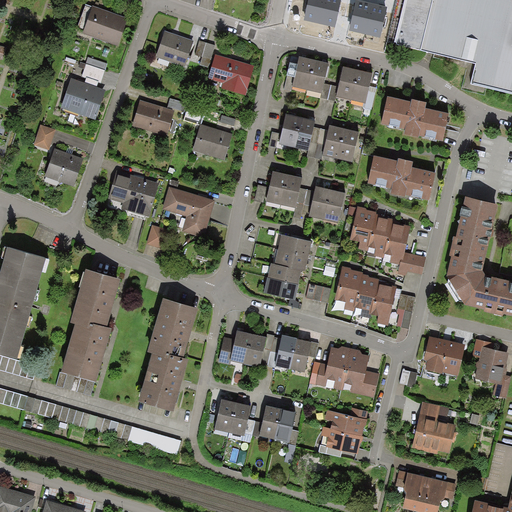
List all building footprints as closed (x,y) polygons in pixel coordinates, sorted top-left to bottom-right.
[(326,0),(310,0),(309,6),(306,17),(321,21),(326,0)] [(341,0),(326,0),(321,21),(336,24),(340,7),(341,0)] [(511,0),(407,0),(397,45),(476,64),(472,83),(511,92),(511,0)] [(371,6),(356,2),(354,7),(351,22),(349,28),(364,32),(371,6)] [(125,19),(86,5),(77,29),(117,42),(125,19)] [(386,9),(371,6),(364,32),(380,36),(386,9)] [(194,41),(165,31),(156,56),(185,66),(194,41)] [(216,45),(200,41),(196,55),(211,60),(216,45)] [(252,66),(217,56),(210,78),(225,82),(223,88),(244,94),(252,66)] [(314,60),(299,56),(298,64),(293,84),(307,87),(314,60)] [(329,63),(314,60),(307,87),(322,90),(324,83),(329,63)] [(298,64),(290,62),(284,90),(292,91),(293,84),(298,64)] [(105,70),(86,63),(83,72),(88,73),(86,78),(101,83),(105,70)] [(358,70),(343,67),(339,86),(337,94),(352,97),(358,70)] [(373,73),(358,70),(352,97),(367,101),(369,91),(373,73)] [(104,91),(72,80),(63,107),(65,107),(66,104),(82,110),(81,112),(95,117),(104,91)] [(339,86),(324,83),(322,90),(321,98),(336,101),(337,94),(339,86)] [(373,110),(377,92),(369,91),(367,101),(365,108),(373,110)] [(412,102),(388,96),(382,122),(406,128),(404,133),(419,137),(419,134),(444,140),(450,114),(425,108),(427,102),(413,98),(412,102)] [(168,107),(187,111),(189,103),(170,98),(168,107)] [(173,113),(142,102),(134,123),(167,134),(173,113)] [(236,118),(222,114),(219,122),(234,126),(236,118)] [(301,117),(286,114),(280,140),(295,144),(301,117)] [(315,120),(301,117),(295,144),(309,147),(314,126),(315,120)] [(233,134),(201,125),(195,149),(225,159),(233,134)] [(345,128),(330,125),(329,129),(324,152),(339,156),(345,128)] [(55,130),(42,126),(38,139),(51,144),(55,130)] [(329,129),(314,126),(309,147),(307,156),(322,159),(324,152),(329,129)] [(360,131),(345,128),(339,156),(354,159),(360,131)] [(281,133),(273,131),(269,146),(277,148),(281,133)] [(83,160),(56,149),(46,174),(74,184),(83,160)] [(398,161),(374,156),(368,182),(393,187),(392,193),(406,196),(406,194),(430,199),(436,172),(412,166),(413,160),(399,157),(398,161)] [(158,184),(118,172),(111,198),(126,202),(124,208),(149,215),(158,184)] [(287,176),(272,173),(269,186),(266,198),(281,201),(287,176)] [(302,180),(287,176),(281,201),(296,205),(300,188),(302,180)] [(269,186),(258,184),(254,199),(265,201),(266,198),(269,186)] [(331,190),(316,186),(315,191),(311,206),(309,212),(325,216),(331,190)] [(214,201),(171,188),(165,208),(189,215),(184,230),(203,236),(214,201)] [(315,191),(300,188),(296,205),(293,216),(302,218),(305,205),(311,206),(315,191)] [(346,193),(331,190),(325,216),(340,220),(346,193)] [(497,204),(468,197),(466,206),(469,207),(466,215),(463,215),(462,219),(460,221),(461,223),(458,237),(461,238),(457,254),(454,255),(449,275),(465,301),(486,306),(486,304),(503,308),(503,311),(511,312),(511,282),(509,282),(507,279),(505,281),(500,280),(497,277),(496,278),(486,276),(481,269),(487,246),(497,204)] [(376,214),(359,210),(352,239),(369,242),(375,216),(376,214)] [(393,220),(375,216),(369,242),(368,246),(386,250),(392,223),(393,220)] [(409,227),(392,223),(386,250),(385,252),(392,254),(390,262),(400,264),(403,253),(409,227)] [(168,231),(153,227),(148,243),(163,247),(168,231)] [(285,236),(281,249),(308,255),(311,241),(285,236)] [(46,257),(8,246),(0,271),(0,351),(17,357),(46,257)] [(281,249),(278,264),(301,269),(305,270),(308,255),(281,249)] [(425,258),(403,253),(400,264),(399,270),(408,272),(408,270),(421,273),(425,258)] [(274,263),(271,278),(298,284),(301,269),(278,264),(274,263)] [(362,274),(344,269),(337,298),(355,303),(362,276),(362,274)] [(88,272),(74,320),(105,329),(119,280),(88,272)] [(379,281),(362,276),(355,303),(354,305),(372,310),(378,284),(379,281)] [(271,278),(268,292),(295,298),(298,284),(271,278)] [(332,289),(310,284),(306,297),(328,303),(332,289)] [(397,288),(378,284),(372,310),(371,312),(389,317),(397,288)] [(416,297),(409,295),(401,326),(409,328),(416,297)] [(195,309),(166,300),(152,347),(181,356),(187,337),(190,338),(192,330),(189,329),(195,309)] [(79,322),(65,368),(96,377),(109,330),(79,322)] [(253,333),(237,330),(235,340),(231,358),(247,361),(253,333)] [(266,336),(253,333),(247,361),(260,364),(260,362),(266,336)] [(276,335),(267,333),(266,336),(260,362),(268,364),(267,366),(276,368),(277,362),(282,338),(275,337),(276,335)] [(297,338),(283,335),(282,338),(277,362),(291,366),(297,338)] [(235,340),(225,338),(220,360),(230,362),(231,358),(235,340)] [(312,342),(297,338),(291,366),(306,369),(309,355),(312,342)] [(464,346),(430,338),(426,358),(429,359),(427,367),(442,371),(443,368),(458,371),(464,346)] [(493,344),(478,341),(475,354),(483,356),(485,348),(492,350),(493,344)] [(317,357),(320,343),(312,342),(309,355),(317,357)] [(350,352),(334,348),(330,365),(327,378),(344,381),(350,352)] [(492,350),(485,348),(483,359),(476,364),(482,373),(480,380),(490,382),(490,380),(499,381),(501,382),(502,376),(507,353),(492,350)] [(156,349),(141,398),(171,407),(178,385),(181,386),(182,380),(180,379),(186,358),(156,349)] [(368,355),(350,352),(344,381),(362,385),(365,371),(368,355)] [(38,366),(0,354),(0,370),(33,381),(38,366)] [(327,378),(330,365),(322,363),(317,384),(326,385),(327,378)] [(95,381),(60,371),(56,385),(91,395),(95,381)] [(379,374),(365,371),(362,385),(376,388),(379,374)] [(418,373),(410,371),(407,386),(416,387),(418,373)] [(511,378),(502,376),(501,382),(499,381),(495,394),(507,398),(511,378)] [(182,443),(0,388),(0,403),(178,456),(182,443)] [(236,402),(222,398),(215,425),(230,430),(236,402)] [(252,406),(236,402),(230,430),(245,433),(249,418),(252,406)] [(424,402),(420,418),(427,419),(428,415),(437,417),(440,406),(424,402)] [(281,408),(267,405),(263,422),(261,432),(275,435),(281,408)] [(351,415),(365,419),(367,419),(368,411),(353,407),(351,415)] [(296,412),(281,408),(275,435),(290,439),(292,429),(296,412)] [(351,415),(335,412),(332,428),(361,435),(365,419),(351,415)] [(427,419),(420,418),(418,425),(415,424),(413,433),(416,434),(414,443),(423,445),(423,449),(438,452),(439,448),(449,451),(452,441),(455,441),(457,433),(454,433),(456,426),(436,421),(437,417),(428,415),(427,419)] [(263,422),(249,418),(245,433),(259,436),(261,432),(263,422)] [(361,435),(332,428),(328,446),(344,449),(358,453),(361,435)] [(297,445),(300,430),(292,429),(290,439),(288,444),(297,445)] [(321,444),(319,452),(342,457),(344,449),(328,446),(321,444)] [(427,477),(402,471),(396,485),(406,486),(408,493),(406,506),(420,510),(427,477)] [(455,483),(427,477),(420,510),(430,511),(436,511),(439,499),(445,495),(454,497),(455,483)] [(30,511),(35,497),(0,487),(0,511),(30,511)] [(511,511),(511,500),(510,509),(497,505),(483,502),(477,501),(474,511),(511,511)] [(82,511),(48,502),(45,511),(82,511)]
